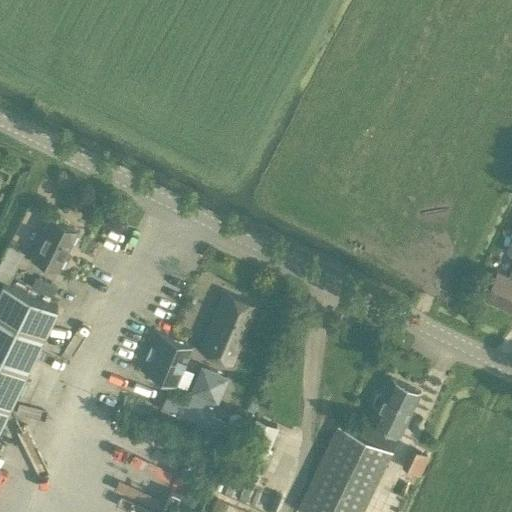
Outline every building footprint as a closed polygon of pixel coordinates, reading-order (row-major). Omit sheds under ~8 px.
[(60,268),(78,231),(51,217),(33,255),(60,268)] [(8,241),(0,262),(0,275),(13,280),(25,247),(8,241)] [(511,242),(508,250),(511,252),(511,269),(509,276),(498,270),(485,297),(511,310),(511,242)] [(52,296),(56,288),(34,278),(30,286),(52,296)] [(0,424),(58,305),(4,279),(0,286),(0,424)] [(257,303),(224,290),(199,348),(232,362),(257,303)] [(192,346),(157,331),(140,370),(175,385),(192,346)] [(219,401),(229,375),(202,364),(191,389),(193,390),(188,402),(182,415),(208,426),(219,431),(224,418),(213,413),(212,413),(217,400),(219,401)] [(367,418),(360,434),(338,425),(298,508),(305,511),(363,511),(393,449),(377,442),(384,427),(400,435),(421,391),(392,377),(384,394),(380,392),(377,393),(373,401),(374,405),(378,407),(372,420),(367,418)] [(253,412),(257,404),(251,401),(247,410),(253,412)] [(224,418),(227,410),(216,405),(213,413),(224,418)] [(243,420),(242,415),(237,412),(231,413),(228,417),(229,423),(240,425),(243,420)] [(246,442),(239,457),(260,466),(267,451),(268,451),(279,425),(256,415),(245,441),(246,442)] [(422,473),(432,453),(413,444),(403,464),(422,473)] [(232,511),(235,505),(217,498),(210,511),(232,511)]
